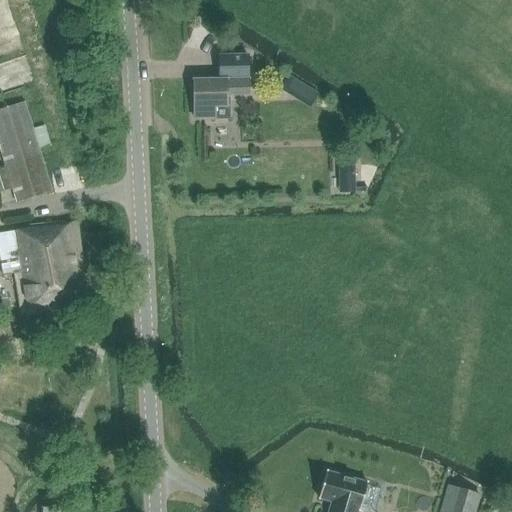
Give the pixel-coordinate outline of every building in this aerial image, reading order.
[(220,80),(194,81),(194,108),(195,120),(229,119),(229,96),(248,96),(247,56),(219,56),(220,80)] [(36,92),(50,98),(56,84),(42,77),(36,92)] [(7,110),(0,112),(0,146),(7,170),(13,191),(17,203),(51,192),(25,105),(7,110)] [(0,233),(0,261),(2,276),(6,275),(13,275),(20,315),(82,308),(86,305),(84,287),(83,278),(75,222),(0,233)] [(358,511),(367,484),(325,471),(316,500),(329,504),(326,511),(358,511)] [(475,511),(481,495),(459,489),(452,511),(475,511)]
